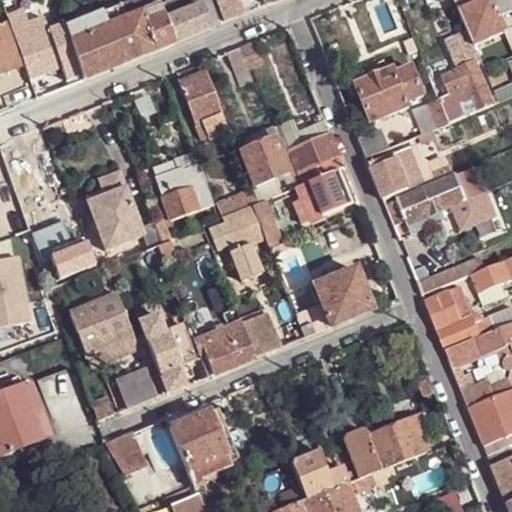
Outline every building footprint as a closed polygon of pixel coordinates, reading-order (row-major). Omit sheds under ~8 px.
[(166,19),(161,5),(158,0),(126,0),(128,3),(66,30),(84,75),(86,81),(176,44),(166,19)] [(197,0),(173,0),(161,5),(166,19),(200,7),(197,0)] [(208,30),(224,24),(214,0),(197,0),(200,7),(208,30)] [(214,0),(224,24),(242,16),(235,0),(214,0)] [(453,0),(457,9),(459,11),(486,0),(453,0)] [(473,47),(511,29),(511,0),(486,0),(459,11),(470,40),(473,47)] [(166,19),(176,44),(208,30),(200,7),(166,19)] [(459,11),(457,9),(447,13),(456,34),(460,32),(464,42),(470,40),(459,11)] [(11,30),(30,81),(62,69),(67,82),(84,75),(66,30),(64,25),(33,36),(29,24),(11,30)] [(4,26),(0,26),(0,75),(19,68),(4,26)] [(286,29),(270,36),(274,46),(290,39),(286,29)] [(255,42),(242,48),(253,72),(266,67),(255,42)] [(240,88),(252,83),(239,50),(227,55),(240,88)] [(474,63),(457,70),(469,98),(470,98),(478,113),(493,107),(474,63)] [(394,72),(356,88),(372,126),(410,110),(408,105),(423,99),(412,70),(396,77),(394,72)] [(442,78),(450,97),(457,94),(467,117),(478,113),(470,98),(469,98),(457,70),(442,78)] [(179,84),(195,125),(220,115),(205,74),(179,84)] [(84,75),(67,82),(69,87),(86,81),(84,75)] [(315,127),(324,123),(308,84),(300,88),(315,127)] [(511,98),(511,89),(495,97),(498,104),(511,98)] [(448,125),(467,117),(457,94),(450,97),(438,102),(448,125)] [(156,115),(149,97),(137,102),(144,120),(156,115)] [(438,130),(448,125),(438,102),(428,106),(438,130)] [(438,130),(428,106),(412,112),(422,137),(429,134),(438,130)] [(220,115),(195,125),(202,141),(226,130),(223,123),(225,122),(222,114),(220,115)] [(279,143),(297,188),(302,185),(298,175),(289,152),(329,135),(324,123),(315,127),(299,134),(294,121),(274,129),(279,143)] [(49,144),(44,129),(35,133),(39,148),(49,144)] [(366,159),(390,150),(381,132),(369,137),(366,129),(355,134),(366,159)] [(422,137),(417,138),(421,147),(433,142),(429,134),(422,137)] [(338,159),(329,135),(289,152),(298,175),(338,159)] [(274,139),(239,154),(253,188),(287,174),(274,139)] [(396,156),(411,191),(424,185),(423,182),(420,176),(429,172),(427,168),(422,167),(414,148),(396,156)] [(198,166),(194,153),(171,160),(177,174),(198,166)] [(383,202),(411,191),(396,156),(368,167),(383,202)] [(343,168),(338,159),(298,175),(302,185),(307,183),(336,171),(343,168)] [(446,160),(427,168),(429,172),(432,178),(450,171),(446,160)] [(155,182),(163,199),(205,184),(198,166),(177,174),(155,182)] [(106,194),(129,185),(123,169),(100,178),(106,194)] [(476,170),(387,207),(396,226),(406,223),(408,228),(442,213),(468,202),(487,195),(476,170)] [(336,171),(307,183),(321,217),(350,204),(336,171)] [(321,217),(307,183),(302,185),(297,188),(295,188),(302,201),(309,222),(321,217)] [(163,199),(171,223),(214,207),(205,184),(163,199)] [(145,235),(151,250),(158,247),(163,245),(154,220),(144,224),(129,185),(106,194),(88,200),(106,249),(145,235)] [(253,188),(249,190),(255,206),(259,204),(253,188)] [(249,190),(241,194),(247,209),(252,207),(255,206),(249,190)] [(217,206),(222,219),(242,211),(247,209),(241,194),(217,206)] [(309,222),(302,201),(292,205),(301,225),(309,222)] [(280,244),(264,202),(259,204),(255,206),(252,207),(265,241),(268,249),(280,244)] [(255,246),(265,241),(252,207),(247,209),(242,211),(255,246)] [(209,233),(217,252),(227,249),(241,284),(260,276),(249,248),(255,246),(242,211),(222,219),(225,226),(209,233)] [(442,213),(408,228),(410,234),(445,220),(442,213)] [(154,220),(163,245),(171,241),(174,240),(164,216),(154,220)] [(158,247),(164,263),(177,258),(171,241),(163,245),(158,247)] [(87,242),(52,258),(53,261),(60,280),(95,266),(87,242)] [(6,257),(0,258),(0,325),(20,322),(6,257)] [(511,259),(479,273),(472,277),(480,295),(502,286),(511,281),(511,259)] [(53,261),(43,265),(52,289),(71,282),(97,271),(95,266),(60,280),(53,261)] [(417,285),(422,297),(472,277),(479,273),(475,262),(457,269),(417,285)] [(358,278),(355,270),(314,288),(316,294),(358,278)] [(371,311),(358,278),(316,294),(330,328),(371,311)] [(480,295),(485,308),(511,297),(508,291),(505,292),(502,286),(480,295)] [(461,321),(472,316),(472,315),(461,289),(450,294),(461,321)] [(445,352),(498,331),(493,318),(486,320),(483,316),(478,314),(472,315),(472,316),(461,321),(450,294),(425,304),(445,352)] [(118,343),(133,337),(117,295),(107,299),(102,301),(118,343)] [(102,301),(86,307),(102,349),(118,343),(102,301)] [(167,394),(186,387),(179,368),(182,367),(169,334),(166,335),(158,317),(149,320),(143,306),(134,309),(167,394)] [(70,313),(87,355),(102,349),(86,307),(81,308),(70,313)] [(248,317),(240,320),(247,336),(256,359),(283,348),(267,309),(248,317)] [(235,310),(223,315),(228,328),(226,328),(232,343),(247,336),(240,320),(235,310)] [(511,310),(493,318),(498,331),(511,325),(511,310)] [(310,324),(301,328),(305,339),(315,335),(310,324)] [(511,325),(498,331),(445,352),(451,368),(471,359),(479,356),(481,360),(502,351),(504,357),(503,358),(502,364),(504,369),(509,372),(511,370),(511,325)] [(182,367),(200,361),(186,327),(176,332),(169,334),(182,367)] [(226,328),(194,340),(199,356),(205,354),(213,375),(256,359),(247,336),(232,343),(226,328)] [(138,349),(133,337),(118,343),(123,355),(128,353),(138,349)] [(102,349),(107,360),(123,355),(118,343),(102,349)] [(87,355),(91,367),(100,363),(107,360),(102,349),(87,355)] [(205,354),(199,356),(207,378),(213,375),(205,354)] [(451,368),(458,383),(478,376),(471,359),(451,368)] [(148,374),(137,378),(147,403),(158,398),(148,374)] [(458,383),(469,411),(511,393),(511,390),(506,376),(482,386),(478,376),(458,383)] [(140,405),(147,403),(137,378),(130,381),(140,405)] [(424,395),(434,391),(429,380),(420,384),(424,395)] [(118,386),(128,410),(140,405),(130,381),(118,386)] [(0,458),(41,443),(21,390),(0,398),(0,458)] [(484,449),(511,437),(511,393),(469,411),(484,449)] [(107,399),(92,405),(98,422),(113,416),(107,399)] [(217,410),(208,415),(224,455),(233,451),(217,410)] [(208,415),(169,430),(193,488),(200,485),(197,478),(193,468),(224,455),(208,415)] [(425,453),(418,437),(424,435),(425,432),(420,421),(416,419),(411,422),(411,420),(365,438),(366,440),(379,472),(390,467),(425,453)] [(342,440),(345,448),(366,440),(365,438),(363,432),(359,430),(345,436),(342,440)] [(125,479),(149,468),(132,435),(106,446),(125,479)] [(511,437),(484,449),(488,458),(511,448),(511,437)] [(345,448),(358,480),(379,472),(366,440),(345,448)] [(492,469),(508,506),(511,504),(511,448),(488,458),(492,469)] [(238,461),(233,451),(224,455),(193,468),(197,478),(238,461)] [(289,464),(305,502),(332,491),(317,453),(289,464)] [(278,511),(355,511),(348,494),(357,490),(359,497),(377,489),(374,483),(393,476),(390,467),(379,472),(358,480),(347,485),(346,485),(336,489),(332,491),(305,502),(304,502),(278,511)] [(341,470),(331,474),(336,489),(346,485),(347,485),(341,470)] [(203,511),(202,509),(196,493),(171,504),(174,511),(203,511)]
